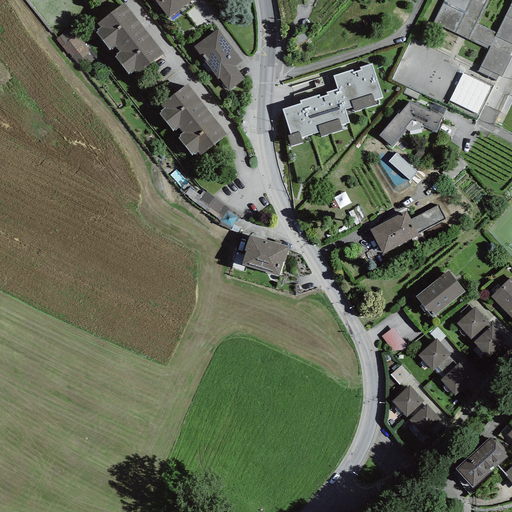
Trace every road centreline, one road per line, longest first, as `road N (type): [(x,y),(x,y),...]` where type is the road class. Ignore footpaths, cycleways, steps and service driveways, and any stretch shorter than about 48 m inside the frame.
road 1 (unclassified): [(264,0),(268,166),(367,359),(363,443),(329,489)]
road 2 (trunk): [(0,112),(417,7),(481,0)]
road 3 (residential): [(329,489),(370,492),(418,464),(511,357)]
road 4 (residential): [(329,489),(363,504),(438,490),(469,511)]
